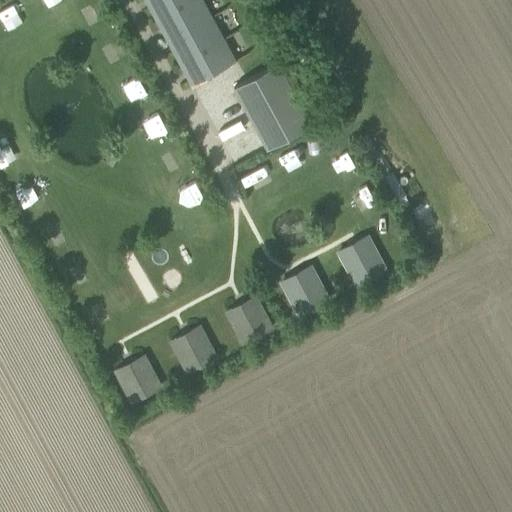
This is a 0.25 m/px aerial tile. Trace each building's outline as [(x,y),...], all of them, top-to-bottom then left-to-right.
[(144,0),(190,84),(236,60),(203,0),(144,0)] [(233,86),(266,148),(311,124),(277,62),(233,86)] [(0,161),(3,166),(18,157),(11,146),(0,152),(0,161)] [(163,150),(166,165),(184,161),(180,146),(163,150)] [(17,189),(27,204),(43,194),(33,179),(17,189)] [(183,204),(204,194),(197,179),(176,188),(183,204)] [(368,266),(345,278),(357,300),(386,285),(381,275),(374,279),(368,266)] [(315,295),(293,307),(305,329),(333,313),(328,304),(322,307),(315,295)] [(103,298),(87,307),(98,327),(114,318),(103,298)] [(229,319),(241,343),(271,327),(259,304),(229,319)] [(174,349),(186,372),(215,357),(202,334),(174,349)] [(119,378),(131,401),(160,386),(147,363),(119,378)]
